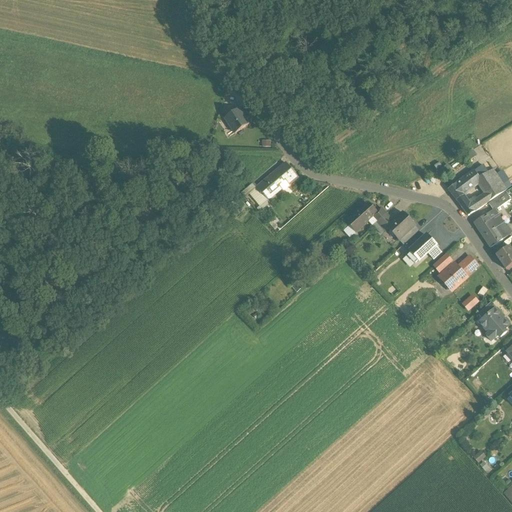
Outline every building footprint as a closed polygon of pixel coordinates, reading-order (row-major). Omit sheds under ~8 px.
[(238,110),(225,119),(235,134),(249,125),(238,110)] [(286,164),(266,182),(269,186),(275,181),(280,187),(285,183),(288,186),(298,178),(286,164)] [(447,166),(436,174),(441,180),(452,172),(447,166)] [(495,174),(488,174),(473,174),(471,175),(478,184),(485,195),(490,202),(507,191),(495,174)] [(478,184),(471,175),(466,178),(473,188),(478,184)] [(461,181),(449,191),(456,201),(462,196),(473,188),(466,178),(461,181)] [(275,181),(269,186),(274,192),(280,187),(275,181)] [(266,182),(256,190),(260,195),(261,193),(268,201),(282,189),(280,187),(274,192),(269,186),(266,182)] [(250,195),(256,190),(252,186),(241,195),(245,199),(250,195)] [(260,195),(256,190),(250,195),(260,208),(268,201),(261,193),(260,195)] [(505,193),(489,205),(493,211),(495,210),(495,211),(510,201),(505,193)] [(474,199),(468,204),(467,203),(461,208),(468,217),(481,209),(490,202),(485,195),(477,200),(474,199)] [(462,196),(456,201),(461,208),(467,203),(462,196)] [(368,205),(347,223),(356,233),(368,222),(367,221),(376,214),(368,205)] [(376,214),(367,221),(368,222),(372,227),(386,215),(381,209),(376,214)] [(415,227),(403,214),(393,223),(387,229),(388,229),(399,241),(415,227)] [(386,215),(377,223),(385,232),(388,229),(387,229),(393,223),(386,215)] [(487,216),(474,224),(487,243),(499,235),(495,230),(496,229),(487,216)] [(419,233),(406,245),(411,252),(425,240),(419,233)] [(499,235),(487,243),(491,248),(502,240),(499,235)] [(411,252),(409,254),(419,264),(438,247),(428,237),(425,240),(411,252)] [(511,250),(509,247),(496,257),(506,271),(511,266),(511,250)] [(446,257),(434,267),(440,273),(451,263),(446,257)] [(454,266),(440,279),(451,291),(466,279),(464,277),(472,270),(465,263),(458,270),(454,266)] [(472,297),(463,305),(469,311),(477,303),(472,297)] [(496,309),(491,303),(478,315),(483,321),(496,309)] [(486,337),(491,342),(499,336),(501,338),(506,333),(505,331),(509,327),(495,311),(480,324),(489,334),(486,337)] [(481,452),(473,458),(478,463),(485,457),(481,452)] [(511,503),(511,495),(511,494),(511,486),(503,494),(511,503)]
